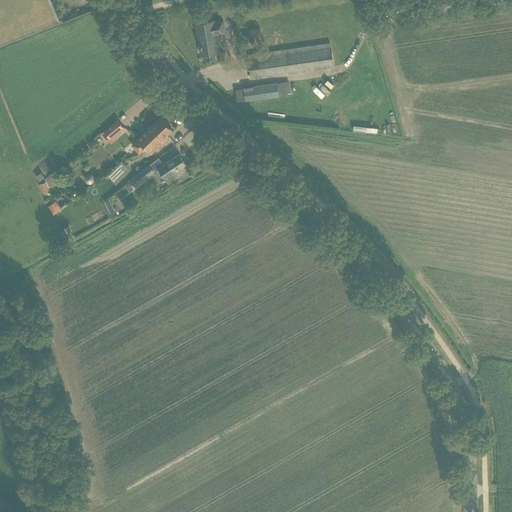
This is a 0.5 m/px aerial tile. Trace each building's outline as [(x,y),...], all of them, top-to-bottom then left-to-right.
[(200,45),(201,48),(202,48),(203,55),(218,52),(215,29),(224,27),(223,20),(214,22),(213,21),(196,24),(198,35),(200,35),(201,45),(200,45)] [(251,79),(334,67),(330,43),(248,55),(251,79)] [(235,90),(237,102),(287,95),(285,83),(235,90)] [(318,87),(313,90),(319,102),(325,99),(318,87)] [(131,146),(139,154),(145,148),(151,154),(169,137),(167,135),(172,130),(160,117),(137,139),(137,140),(131,146)] [(100,134),(106,141),(123,127),(116,120),(100,134)] [(158,169),(168,184),(189,169),(179,154),(158,169)] [(121,161),(107,175),(116,183),(130,169),(121,161)] [(128,181),(133,188),(154,172),(149,165),(128,181)] [(85,175),(84,179),(86,183),(90,183),(94,181),(94,177),(92,173),(88,173),(85,175)] [(45,182),(39,184),(44,196),(50,193),(45,182)] [(108,200),(104,203),(111,215),(115,213),(108,200)] [(50,213),(52,215),(61,209),(55,201),(48,207),(52,212),(50,213)] [(59,230),(63,240),(73,236),(69,226),(59,230)]
